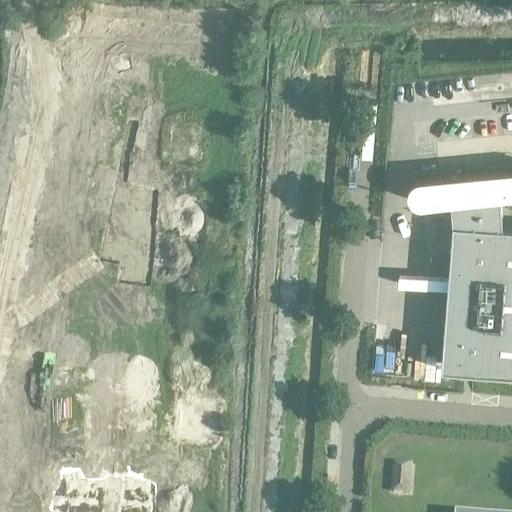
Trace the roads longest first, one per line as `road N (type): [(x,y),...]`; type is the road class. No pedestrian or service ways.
road 1 (unclassified): [(368,410),(348,387),(370,106)]
road 2 (residential): [(0,280),(53,0)]
road 3 (residential): [(0,367),(270,390)]
road 4 (unclassified): [(511,420),(368,410)]
